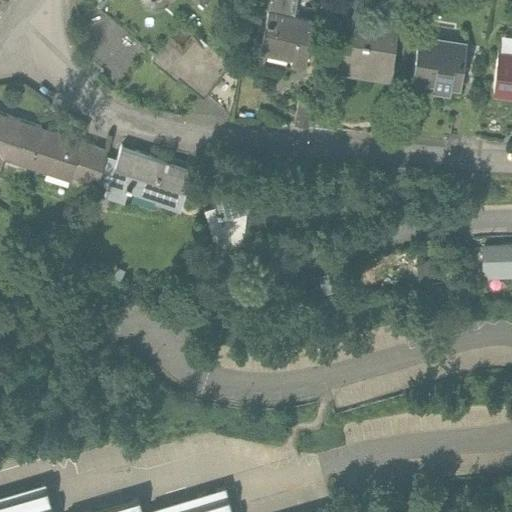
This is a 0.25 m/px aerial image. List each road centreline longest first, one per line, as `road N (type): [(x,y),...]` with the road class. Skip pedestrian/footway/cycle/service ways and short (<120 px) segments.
road 1 (residential): [(19,8),(57,62),(148,116),(511,153)]
road 2 (unclassified): [(133,309),(204,383),(270,389),(351,386),(446,351),(511,343)]
road 3 (residential): [(133,309),(177,289),(410,225),(511,213)]
road 4 (unclassified): [(511,447),(477,459),(298,476)]
road 5 (track): [(0,363),(133,309)]
